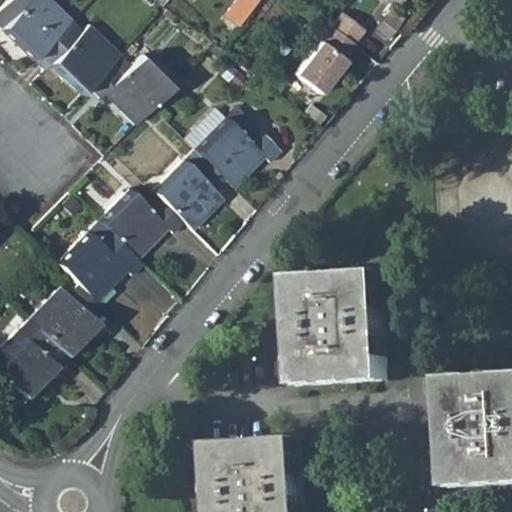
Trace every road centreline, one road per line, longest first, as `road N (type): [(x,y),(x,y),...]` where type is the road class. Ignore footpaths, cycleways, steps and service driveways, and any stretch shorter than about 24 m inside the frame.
road 1 (residential): [(152,375),(443,28)]
road 2 (residential): [(152,375),(225,420),(420,405)]
road 3 (residential): [(87,479),(152,375)]
